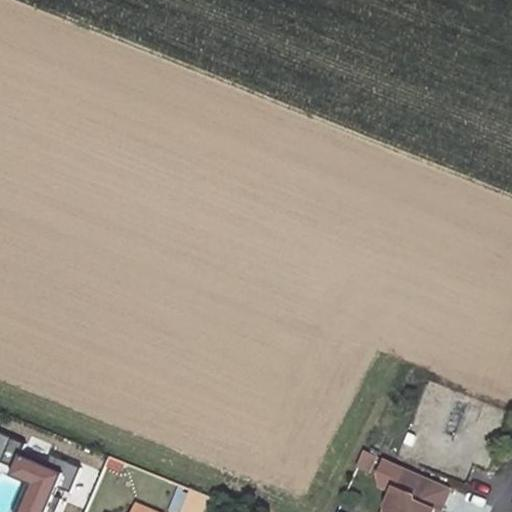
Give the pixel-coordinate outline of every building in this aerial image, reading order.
[(26,445),(0,434),(0,463),(36,479),(21,511),(56,511),(61,500),(55,497),(58,489),(70,494),(81,469),(52,456),(49,463),(23,452),(26,445)] [(413,440),(406,437),(403,443),(410,447),(413,440)] [(376,456),(363,451),(356,467),(369,473),(376,456)] [(440,511),(450,489),(385,460),(378,474),(380,486),(393,491),(383,511),(440,511)] [(211,511),(216,500),(190,489),(180,511),(211,511)] [(156,511),(135,503),(130,511),(156,511)]
